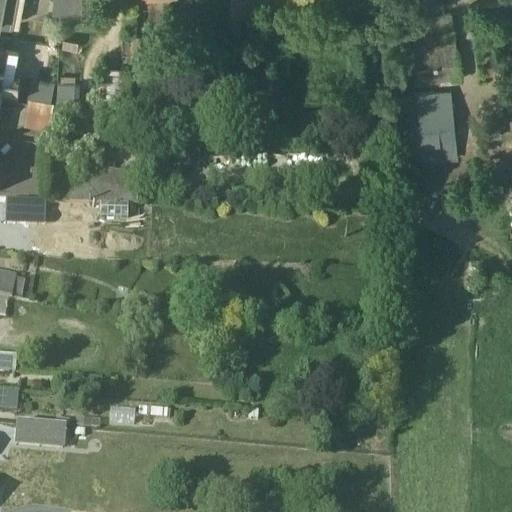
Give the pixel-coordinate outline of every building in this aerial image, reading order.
[(0,0),(0,13),(16,16),(18,0),(0,0)] [(49,0),(49,9),(79,11),(78,0),(49,0)] [(79,0),(80,8),(89,9),(89,4),(100,3),(99,0),(79,0)] [(407,73),(458,64),(446,1),(395,12),(407,73)] [(129,31),(120,32),(119,56),(128,56),(128,63),(149,63),(150,28),(130,27),(129,31)] [(0,70),(10,72),(16,42),(0,38),(0,70)] [(123,58),(98,56),(94,119),(119,120),(123,58)] [(511,65),(499,67),(502,91),(511,89),(511,65)] [(0,70),(0,112),(15,115),(23,75),(0,70)] [(58,77),(54,121),(75,123),(78,79),(58,77)] [(438,80),(394,85),(400,154),(455,149),(449,80),(438,80)] [(22,143),(47,147),(51,123),(26,118),(22,143)] [(138,184),(50,182),(49,217),(137,219),(138,184)] [(0,216),(0,230),(25,234),(25,229),(40,230),(40,219),(0,216)] [(84,220),(44,218),(43,241),(84,242),(84,220)] [(125,221),(99,220),(98,233),(125,234),(125,221)] [(144,240),(144,221),(136,221),(136,240),(144,240)] [(465,293),(501,292),(500,263),(464,265),(465,293)] [(0,311),(20,315),(23,296),(13,294),(13,292),(0,289),(0,311)] [(0,387),(13,389),(14,372),(0,371),(0,387)] [(99,394),(83,394),(82,406),(98,407),(99,394)] [(230,400),(229,413),(242,414),(244,402),(230,400)] [(16,409),(0,407),(0,424),(15,426),(16,409)] [(168,427),(141,425),(141,432),(167,435),(168,427)] [(64,444),(13,439),(12,460),(62,465),(64,444)]
